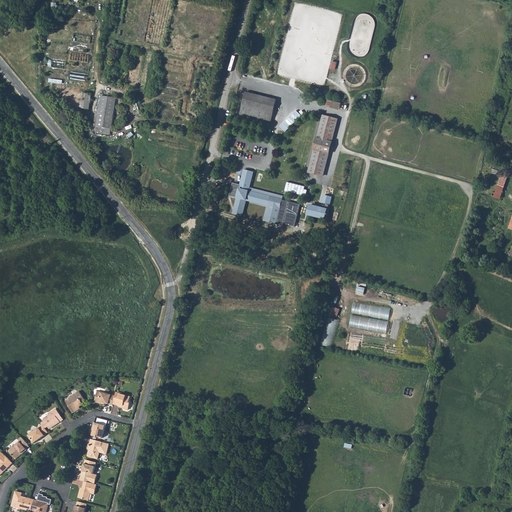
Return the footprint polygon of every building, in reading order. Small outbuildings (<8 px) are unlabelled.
[(241,114),(271,122),(276,99),(246,92),(241,114)] [(80,108),(89,109),(92,95),(87,94),(82,93),(80,108)] [(97,127),(112,129),(116,99),(101,96),(97,127)] [(340,108),(342,101),(329,98),(327,105),(340,108)] [(310,172),(322,175),(336,117),(324,114),(315,153),(313,153),(310,164),(312,165),(310,172)] [(315,153),(324,114),(323,114),(313,153),(315,153)] [(336,117),(322,175),(324,176),(338,118),(336,117)] [(269,205),(267,213),(265,221),(277,223),(278,222),(282,205),(283,201),(284,195),(250,187),(254,171),(245,169),(241,185),(240,189),(233,187),(230,196),(238,198),(235,209),(244,211),(247,200),(269,205)] [(490,196),(500,199),(507,175),(501,173),(495,192),(492,192),(490,196)] [(305,187),(287,183),(285,192),(302,196),(305,187)] [(323,202),(330,203),(332,195),(325,194),(323,202)] [(300,205),(283,201),(282,205),(278,222),(295,226),(300,205)] [(330,203),(323,202),(322,207),(310,204),(310,206),(329,210),(330,203)] [(310,206),(308,213),(327,218),(329,210),(310,206)] [(390,318),(391,307),(354,301),(353,312),(390,318)] [(330,313),(338,315),(340,308),(333,306),(330,313)] [(387,333),(389,321),(352,314),(350,326),(387,333)] [(321,344),(332,347),(340,320),(328,317),(321,344)] [(66,400),(73,413),(80,408),(79,407),(83,404),(82,403),(85,401),(79,391),(69,397),(69,398),(66,400)] [(113,405),(113,403),(115,396),(97,391),(94,401),(102,403),(102,402),(105,403),(113,405)] [(113,403),(120,405),(119,407),(123,407),(124,411),(127,411),(129,410),(131,402),(130,400),(130,396),(120,394),(120,392),(116,391),(115,396),(113,403)] [(41,422),(43,425),(46,429),(48,427),(50,428),(59,421),(56,416),(59,414),(55,407),(48,412),(47,415),(44,417),(44,420),(41,422)] [(106,425),(94,422),(93,427),(94,427),(92,435),(102,438),(106,425)] [(43,425),(40,427),(40,428),(28,436),(34,443),(45,435),(45,434),(48,432),(46,429),(43,425)] [(21,437),(18,440),(19,441),(15,445),(15,446),(14,448),(13,447),(10,449),(11,450),(9,452),(16,460),(27,450),(26,449),(29,446),(21,437)] [(91,439),(90,443),(92,443),(91,448),(90,447),(88,456),(97,459),(99,452),(107,454),(109,443),(91,439)] [(0,474),(12,463),(1,451),(0,451),(0,474)] [(96,462),(85,459),(84,463),(83,463),(82,468),(83,468),(82,471),(80,480),(85,481),(95,483),(97,474),(93,473),(96,462)] [(95,483),(85,481),(82,491),(80,490),(79,497),(93,500),(95,493),(99,494),(101,485),(95,483)] [(45,511),(48,503),(50,503),(51,498),(47,497),(47,496),(43,494),(43,493),(39,492),(37,500),(37,501),(29,499),(30,498),(21,495),(22,492),(15,490),(11,506),(26,510),(27,507),(36,510),(35,511),(45,511)] [(85,511),(87,503),(84,502),(78,501),(77,506),(77,505),(74,511),(85,511)]
